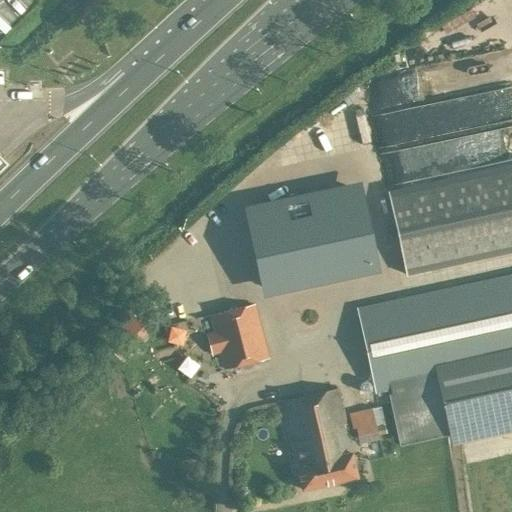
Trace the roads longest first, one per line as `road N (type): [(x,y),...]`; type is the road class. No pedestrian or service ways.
road 1 (trunk): [(0,293),(331,0)]
road 2 (trunk): [(144,73),(0,213)]
